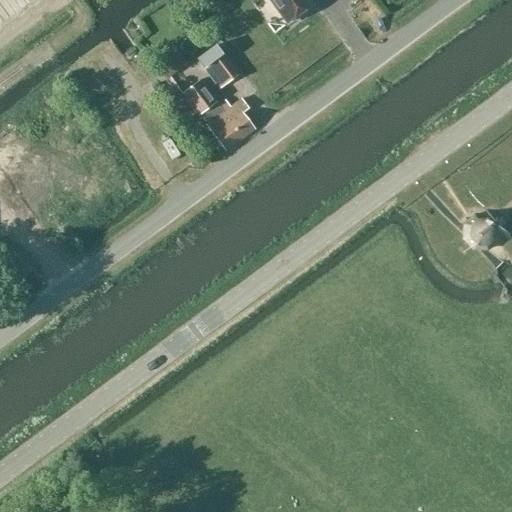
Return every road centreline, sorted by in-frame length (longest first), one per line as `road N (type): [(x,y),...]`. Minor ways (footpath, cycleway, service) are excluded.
road 1 (tertiary): [(0,476),(511,96)]
road 2 (unclassified): [(0,338),(457,0)]
